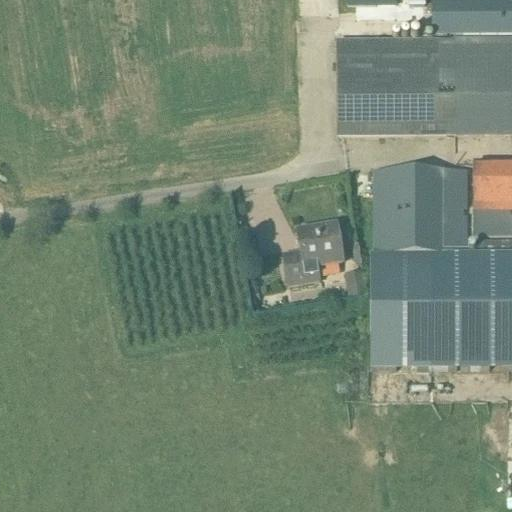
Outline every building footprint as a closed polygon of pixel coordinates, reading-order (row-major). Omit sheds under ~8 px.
[(432,38),(511,37),(511,1),(432,2),(432,38)] [(511,43),(337,42),(337,137),(511,137),(511,43)] [(511,166),(474,166),(474,240),(511,239),(511,166)] [(467,174),(371,174),(371,257),(386,258),(386,372),(511,372),(511,257),(466,258),(467,174)] [(340,266),(334,231),(298,237),(301,258),(284,261),(289,289),(319,285),(316,270),(340,266)] [(366,302),(362,274),(344,277),(349,304),(366,302)] [(287,291),(288,301),(306,300),(306,290),(287,291)]
